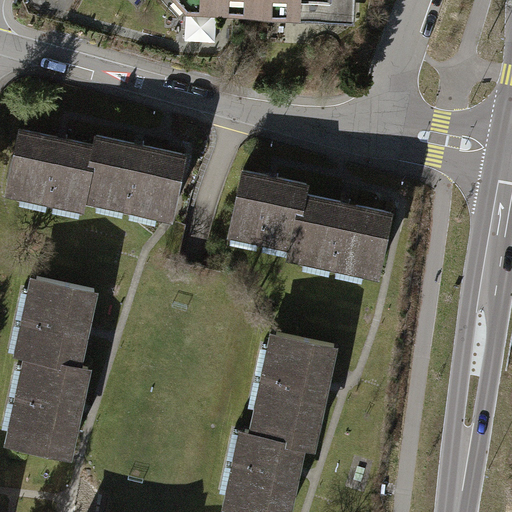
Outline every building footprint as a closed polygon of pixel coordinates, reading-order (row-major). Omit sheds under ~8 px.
[(174,0),(187,13),(354,22),(354,0),(174,0)] [(96,142),(21,126),(6,194),(86,211),(88,201),(96,164),(92,163),(96,142)] [(96,142),(92,163),(96,164),(88,201),(175,219),(189,153),(98,133),(96,142)] [(245,167),(231,236),(292,249),(300,210),(308,212),(312,193),(314,182),(245,167)] [(312,193),(308,212),(300,210),(292,249),(290,259),(383,278),(397,210),(312,193)] [(24,358),(5,445),(75,460),(95,368),(84,366),(101,289),(32,274),(15,356),(24,358)] [(243,429),(225,509),(241,511),(295,511),(309,449),(319,451),(342,346),(273,331),(252,431),(243,429)]
